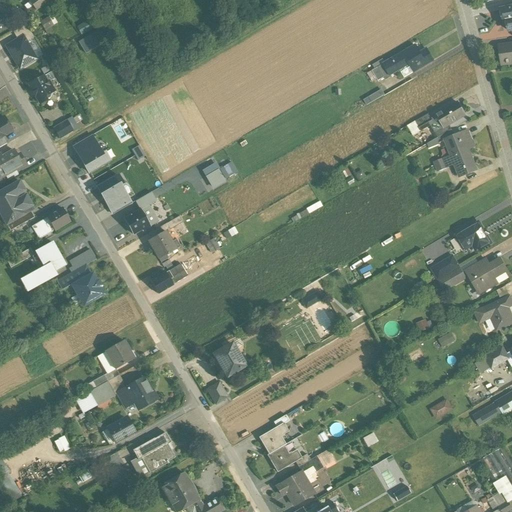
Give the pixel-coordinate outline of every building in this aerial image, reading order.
[(30,0),(29,1),(33,8),(36,12),(51,0),(30,0)] [(511,7),(501,10),(503,21),(506,21),(506,20),(511,19),(511,7)] [(45,31),(53,26),(49,19),(41,24),(45,31)] [(88,21),(77,26),(81,34),(92,29),(88,21)] [(26,43),(34,39),(26,26),(13,34),(18,41),(23,37),(26,43)] [(94,32),(78,41),(85,53),(101,43),(94,32)] [(7,47),(20,69),(36,60),(26,43),(23,37),(18,41),(7,47)] [(511,44),(498,47),(501,65),(507,64),(507,65),(509,65),(509,64),(511,63),(511,44)] [(415,47),(393,59),(400,70),(400,71),(410,65),(414,73),(433,62),(426,50),(419,54),(415,47)] [(393,59),(384,64),(391,75),(400,70),(393,59)] [(384,64),(372,71),(378,81),(384,78),(385,80),(391,76),(391,75),(384,64)] [(55,79),(51,72),(43,77),(47,83),(49,82),(55,79)] [(43,77),(29,85),(40,105),(50,99),(53,93),(55,91),(49,82),(47,83),(43,77)] [(366,104),(385,95),(383,90),(364,99),(366,104)] [(458,104),(437,116),(439,120),(430,126),(434,133),(449,125),(465,115),(458,104)] [(429,114),(415,122),(421,132),(430,126),(439,120),(437,116),(432,119),(429,114)] [(79,116),(73,119),(76,124),(82,120),(79,116)] [(4,118),(0,120),(0,138),(2,137),(12,132),(4,118)] [(66,121),(54,128),(60,140),(73,133),(66,121)] [(449,125),(434,133),(437,138),(452,130),(449,125)] [(452,130),(437,138),(440,144),(445,141),(447,140),(454,137),(452,130)] [(454,137),(447,140),(445,141),(451,156),(468,149),(475,147),(468,131),(454,137)] [(74,147),(78,154),(94,145),(89,138),(74,147)] [(437,138),(427,144),(428,148),(440,144),(437,138)] [(96,144),(94,145),(78,154),(89,174),(110,162),(105,153),(102,155),(96,144)] [(468,149),(451,156),(455,165),(459,177),(476,170),(468,149)] [(14,152),(0,159),(0,175),(3,174),(4,177),(25,165),(20,156),(17,158),(14,152)] [(451,156),(442,159),(446,169),(455,165),(451,156)] [(442,159),(434,162),(438,172),(446,169),(442,159)] [(221,167),(226,178),(238,173),(233,162),(221,167)] [(217,171),(207,177),(214,188),(224,182),(217,171)] [(98,188),(109,207),(127,197),(121,187),(123,186),(118,177),(98,188)] [(19,182),(0,192),(0,214),(6,225),(30,212),(33,210),(23,193),(25,192),(19,182)] [(151,193),(135,202),(140,211),(148,207),(156,202),(151,193)] [(124,199),(109,207),(113,215),(128,206),(124,199)] [(148,207),(140,211),(149,227),(157,223),(148,207)] [(62,209),(45,219),(53,232),(70,222),(62,209)] [(140,211),(124,220),(132,235),(144,229),(144,230),(145,229),(149,227),(140,211)] [(30,212),(6,225),(9,232),(34,218),(30,212)] [(179,217),(156,230),(159,235),(164,232),(165,233),(182,223),(179,217)] [(45,219),(31,228),(39,240),(53,232),(45,219)] [(478,224),(457,237),(464,250),(473,245),(477,251),(490,244),(478,224)] [(159,235),(148,242),(158,259),(166,255),(166,256),(175,250),(170,242),(165,233),(164,232),(159,235)] [(226,236),(221,239),(225,245),(230,242),(226,236)] [(175,239),(170,242),(175,250),(180,248),(175,239)] [(51,241),(35,250),(37,254),(34,256),(42,270),(25,279),(31,290),(56,276),(53,271),(64,265),(51,241)] [(71,274),(58,282),(62,290),(72,284),(73,286),(91,276),(85,265),(95,260),(89,249),(69,261),(72,267),(68,269),(71,274)] [(28,250),(7,262),(11,269),(32,257),(28,250)] [(453,257),(440,265),(447,276),(459,269),(453,257)] [(484,261),(466,271),(480,294),(496,285),(497,287),(498,286),(495,279),(508,271),(501,259),(500,260),(501,261),(495,264),(494,263),(487,267),(484,261)] [(181,264),(166,273),(173,285),(188,276),(181,264)] [(440,265),(432,269),(438,281),(447,276),(440,265)] [(447,276),(438,281),(445,291),(452,286),(451,284),(464,276),(459,269),(447,276)] [(150,282),(158,294),(173,285),(166,273),(150,282)] [(91,276),(73,286),(78,295),(82,302),(84,306),(103,295),(100,289),(100,287),(98,282),(95,282),(92,276),(91,276)] [(506,287),(497,291),(501,301),(510,297),(506,287)] [(306,308),(326,298),(321,289),(302,300),(306,308)] [(78,295),(71,299),(75,306),(82,302),(78,295)] [(501,301),(475,313),(480,324),(491,319),(497,331),(506,327),(504,324),(511,320),(511,315),(508,308),(511,306),(511,301),(510,297),(501,301)] [(421,333),(433,326),(429,318),(417,325),(421,333)] [(449,335),(439,340),(443,348),(453,342),(449,335)] [(123,342),(105,352),(106,353),(115,370),(115,371),(116,370),(134,360),(123,342)] [(232,345),(215,355),(219,363),(218,364),(222,369),(223,368),(227,376),(239,370),(240,369),(244,366),(232,345)] [(503,348),(485,358),(492,369),(509,359),(503,348)] [(115,370),(106,353),(98,358),(107,374),(115,370)] [(107,374),(104,376),(92,383),(96,389),(107,382),(119,376),(116,370),(115,371),(115,370),(107,374)] [(119,376),(107,382),(96,389),(89,393),(76,400),(84,414),(97,407),(115,396),(118,395),(117,394),(126,389),(119,376)] [(126,389),(117,394),(118,395),(125,407),(133,402),(138,410),(156,400),(145,379),(126,389)] [(227,398),(219,384),(208,390),(216,404),(227,398)] [(511,401),(508,396),(496,403),(499,409),(511,401)] [(430,408),(435,418),(452,410),(447,399),(430,408)] [(285,416),(274,423),(277,428),(283,424),(284,425),(289,422),(285,416)] [(116,442),(134,431),(126,417),(107,428),(116,442)] [(277,428),(259,438),(269,455),(284,446),(284,447),(285,446),(281,437),(283,436),(283,435),(288,432),(284,425),(283,424),(277,428)] [(368,447),(378,441),(373,433),(363,438),(368,447)] [(154,440),(133,451),(137,459),(138,461),(141,459),(149,474),(167,464),(168,465),(169,464),(168,462),(175,458),(168,445),(171,443),(166,434),(154,440)] [(65,436),(55,440),(59,452),(70,448),(65,436)] [(284,446),(269,455),(267,456),(277,473),(295,463),(301,459),(301,458),(296,450),(291,454),(291,453),(288,454),(284,447),(284,446)] [(511,461),(504,447),(480,461),(494,485),(506,478),(511,487),(511,461)] [(307,455),(301,458),(301,459),(295,463),(298,468),(310,461),(307,455)] [(310,461),(298,468),(302,474),(311,468),(314,473),(323,468),(316,457),(310,461)] [(149,474),(141,459),(138,461),(137,459),(131,462),(141,479),(149,474)] [(24,493),(11,471),(0,478),(0,479),(11,500),(24,493)] [(185,474),(161,487),(171,506),(175,504),(179,511),(194,503),(199,500),(185,474)] [(298,474),(277,487),(282,496),(286,494),(294,506),(313,494),(308,485),(305,487),(298,474)] [(511,487),(506,478),(494,485),(500,494),(503,492),(509,502),(511,499),(511,487)] [(397,501),(411,493),(407,486),(393,494),(397,501)] [(500,494),(493,498),(499,508),(509,502),(503,492),(500,494)] [(203,507),(197,510),(198,511),(220,511),(224,511),(217,499),(203,507)] [(199,500),(194,503),(197,510),(203,507),(199,500)] [(511,511),(511,507),(509,502),(499,508),(500,509),(501,511),(511,511)]
